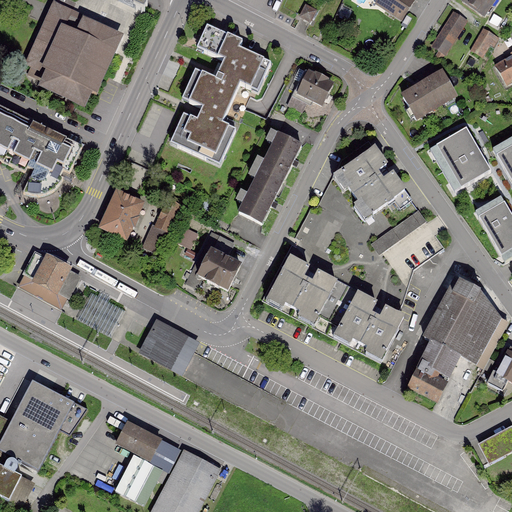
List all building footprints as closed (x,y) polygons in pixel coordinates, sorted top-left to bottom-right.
[(416,0),(380,0),(377,7),(404,22),(416,0)] [(460,0),(458,3),(486,21),(499,0),(460,0)] [(147,6),(140,2),(136,9),(144,13),(147,6)] [(88,21),(54,6),(47,21),(48,23),(28,66),(32,68),(29,75),(39,79),(42,72),(50,76),(45,88),(84,106),(90,92),(97,95),(102,84),(99,83),(105,71),(107,72),(111,63),(108,62),(119,39),(86,25),(88,21)] [(350,19),(355,11),(343,6),(339,14),(350,19)] [(318,13),(307,7),(300,19),(311,25),(318,13)] [(453,14),(431,49),(447,59),(468,24),(453,14)] [(240,36),(207,21),(197,43),(223,55),(214,74),(195,65),(182,94),(202,103),(197,115),(182,108),(168,139),(220,162),(236,127),(221,120),(239,80),(258,89),(272,59),(237,43),(240,36)] [(482,31),(470,53),(485,61),(492,48),(496,50),(500,42),(482,31)] [(511,58),(497,68),(509,89),(511,87),(511,58)] [(333,87),(307,74),(296,97),(323,109),(333,87)] [(440,75),(401,98),(417,125),(456,102),(440,75)] [(83,148),(0,108),(0,161),(26,174),(28,170),(35,173),(24,195),(29,197),(35,198),(40,198),(46,197),(50,195),(55,192),(58,189),(62,185),(64,181),(61,179),(64,173),(70,176),(74,166),(78,165),(76,162),(83,148)] [(491,174),(466,132),(430,153),(456,195),(491,174)] [(299,149),(275,138),(238,219),(262,230),(299,149)] [(511,139),(493,151),(511,183),(511,139)] [(405,197),(378,154),(338,180),(366,222),(405,197)] [(145,207),(117,195),(100,235),(128,247),(145,207)] [(511,213),(504,200),(478,216),(507,265),(511,261),(511,213)] [(182,211),(165,203),(143,249),(160,257),(182,211)] [(417,213),(372,244),(381,256),(425,226),(417,213)] [(190,231),(183,247),(194,251),(201,236),(190,231)] [(240,267),(206,252),(191,283),(226,299),(240,267)] [(33,255),(16,286),(43,300),(62,310),(78,279),(37,257),(33,255)] [(305,269),(289,262),(266,308),(312,331),(336,285),(315,274),(309,286),(300,281),(305,269)] [(482,294),(454,281),(423,340),(430,344),(407,394),(456,419),(482,368),(506,324),(482,294)] [(374,306),(354,296),(331,342),(379,365),(400,321),(380,311),(376,320),(369,317),(374,306)] [(198,346),(156,325),(141,356),(183,376),(198,346)] [(511,354),(507,353),(496,380),(511,386),(511,354)] [(273,393),(198,358),(188,380),(263,414),(273,393)] [(79,394),(25,369),(15,388),(69,414),(79,394)] [(0,502),(11,508),(23,484),(17,478),(27,458),(43,466),(63,427),(16,403),(1,432),(0,431),(0,502)] [(165,444),(128,426),(116,448),(135,458),(153,467),(165,444)] [(511,456),(511,428),(476,447),(488,469),(511,456)] [(201,511),(223,472),(184,452),(153,511),(201,511)] [(116,495),(144,509),(163,472),(153,467),(135,458),(116,495)] [(491,511),(492,511),(508,511),(511,506),(511,504),(500,497),(491,511)]
